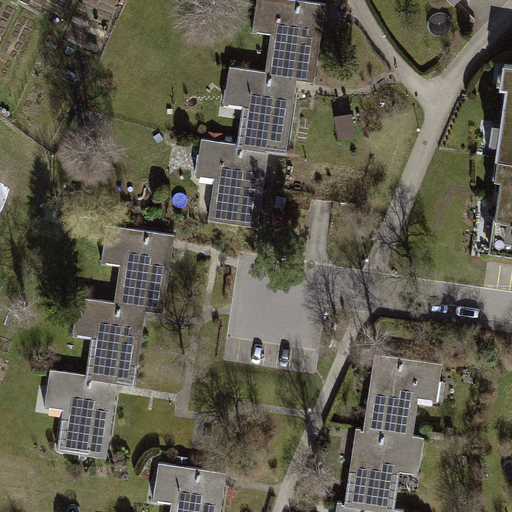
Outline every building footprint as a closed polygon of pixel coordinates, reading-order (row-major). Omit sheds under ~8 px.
[(330,9),(269,0),(263,0),(258,34),(278,37),(272,74),(304,79),(319,81),(330,9)] [(453,0),(462,8),(470,0),(453,0)] [(272,74),(237,69),(232,107),(248,110),(243,146),(276,151),(293,154),(304,79),(272,74)] [(511,69),(502,155),(511,156),(511,69)] [(243,146),(209,141),(203,181),(221,184),(215,223),(264,230),(276,151),(243,146)] [(511,156),(502,155),(490,252),(511,254),(511,156)] [(178,237),(111,228),(106,265),(125,267),(120,306),(153,310),(169,312),(178,237)] [(120,306),(87,301),(82,338),(98,340),(93,376),(125,380),(143,383),(153,310),(120,306)] [(448,364),(380,354),(369,431),(415,438),(421,397),(443,400),(448,364)] [(93,376),(57,372),(52,412),(69,414),(64,449),(116,455),(125,380),(93,376)] [(369,431),(361,430),(351,506),(393,511),(396,511),(402,472),(420,475),(425,439),(415,438),(369,431)] [(226,511),(231,477),(162,467),(157,501),(177,504),(175,511),(226,511)]
